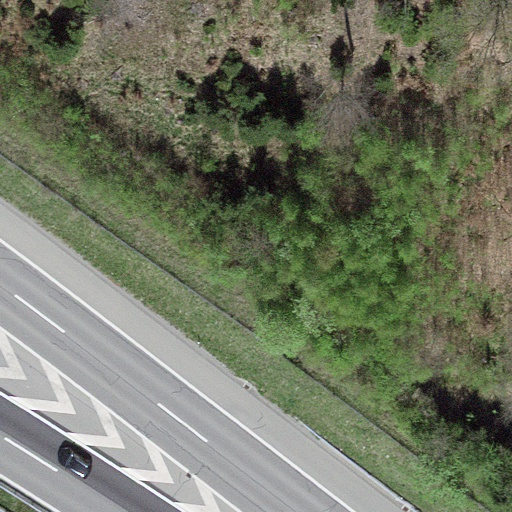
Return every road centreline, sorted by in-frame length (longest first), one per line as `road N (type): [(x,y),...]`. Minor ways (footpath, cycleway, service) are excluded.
road 1 (motorway): [(298,511),(0,284)]
road 2 (motorway): [(121,511),(0,435)]
